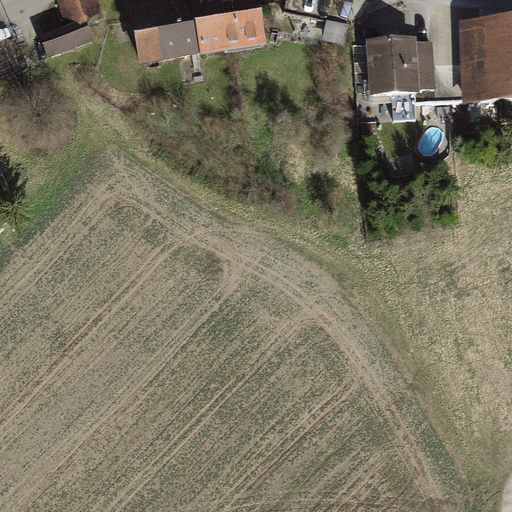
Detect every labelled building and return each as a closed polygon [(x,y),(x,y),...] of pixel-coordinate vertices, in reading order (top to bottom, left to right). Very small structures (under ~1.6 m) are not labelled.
[(95,0),(64,0),(60,2),(70,30),(43,39),(50,60),(93,45),(87,27),(103,22),(95,0)] [(141,73),(201,63),(191,0),(187,0),(132,8),(141,73)] [(191,0),(201,63),(266,53),(257,0),(191,0)] [(511,24),(460,26),(462,108),(511,106),(511,24)] [(362,48),(363,109),(431,108),(429,46),(362,48)]
